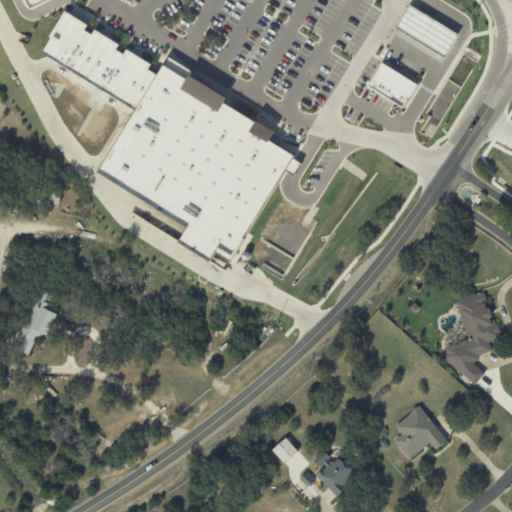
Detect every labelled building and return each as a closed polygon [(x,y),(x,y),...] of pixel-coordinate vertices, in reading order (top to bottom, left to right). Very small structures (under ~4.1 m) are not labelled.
[(20,0),(26,10),(46,0),(20,0)] [(406,5),(455,34),(442,56),(393,26),(406,5)] [(63,11),(149,64),(124,105),(38,52),(63,11)] [(379,62),(417,85),(403,108),(366,85),(379,62)] [(160,64),(272,132),(266,141),(290,156),(230,256),(215,247),(206,260),(174,241),(184,225),(94,170),(160,64)] [(54,296),(39,290),(13,348),(29,356),(39,333),(47,337),(57,314),(47,310),(54,296)] [(455,301),(468,340),(451,346),(441,358),(475,385),(484,373),(472,364),(480,355),(491,351),(488,343),(497,340),(500,336),(496,324),(492,321),(488,310),(484,306),(486,303),(482,292),(455,301)] [(428,444),(434,451),(447,441),(418,406),(394,426),(401,435),(393,441),(409,460),(428,444)] [(283,464),(297,452),(285,438),(272,450),(283,464)] [(337,498),(361,472),(347,459),(342,463),(337,458),(333,461),(322,451),(312,461),(321,469),(315,476),(337,498)]
